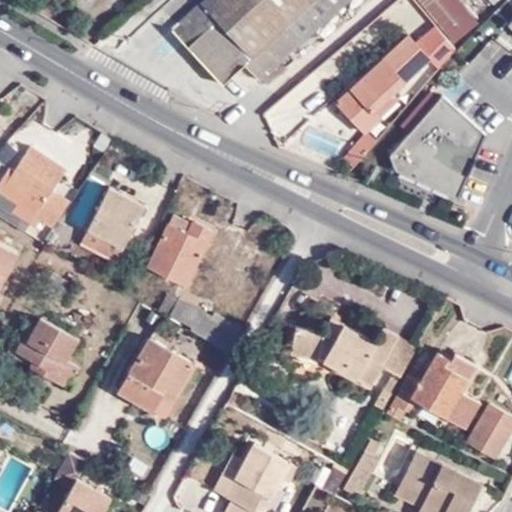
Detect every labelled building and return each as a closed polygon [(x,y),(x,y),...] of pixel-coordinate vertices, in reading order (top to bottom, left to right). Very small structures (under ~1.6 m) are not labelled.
[(258,77),(302,38),(301,36),(288,22),(311,0),(199,0),(169,27),(221,83),(243,62),(258,77)] [(301,36),(302,38),(345,0),(311,0),(288,22),(301,36)] [(422,0),(440,18),(459,39),(477,22),(457,0),(422,0)] [(459,39),(440,18),(422,35),(414,27),(343,94),(372,126),(387,111),(386,110),(379,104),(399,86),(429,58),(439,69),(446,61),(462,42),(459,39)] [(404,92),(399,86),(379,104),(386,110),(404,92)] [(484,133),(440,94),(387,155),(393,169),(456,198),(484,133)] [(360,160),(382,135),(374,127),(352,153),(360,160)] [(67,160),(31,135),(14,162),(11,160),(0,175),(0,182),(18,195),(13,203),(31,215),(37,208),(52,218),(69,193),(53,181),(67,160)] [(128,235),(140,213),(126,204),(130,195),(109,185),(85,229),(114,243),(121,247),(128,235)] [(145,203),(130,195),(126,204),(140,213),(145,203)] [(172,214),(168,223),(173,225),(187,232),(191,223),(172,214)] [(173,225),(168,223),(150,256),(145,266),(182,286),(211,232),(192,221),(191,223),(187,232),(173,225)] [(4,241),(0,238),(0,286),(20,250),(4,241)] [(184,334),(221,359),(234,334),(209,318),(206,322),(175,301),(164,318),(186,332),(184,334)] [(79,332),(44,313),(36,329),(25,350),(37,358),(47,363),(44,370),(68,384),(82,360),(68,351),(79,332)] [(397,371),(412,341),(378,324),(371,337),(325,314),(317,327),(291,323),(286,351),(338,363),(341,358),(356,367),(361,358),(375,365),(376,361),(397,371)] [(25,350),(36,329),(31,325),(18,347),(25,350)] [(160,394),(173,400),(190,370),(144,345),(114,400),(149,419),(160,394)] [(399,391),(394,400),(408,408),(414,397),(448,416),(462,390),(468,379),(477,363),(455,351),(451,360),(437,353),(422,379),(412,373),(417,365),(411,361),(404,374),(395,388),(399,391)] [(34,364),(44,370),(47,363),(37,358),(34,364)] [(341,358),(338,363),(368,379),(375,365),(361,358),(356,367),(341,358)] [(482,401),(462,390),(448,416),(468,426),(482,401)] [(237,396),(227,391),(222,399),(232,404),(237,396)] [(160,425),(173,400),(160,394),(149,419),(160,425)] [(511,426),(511,410),(492,399),(473,438),(500,453),(511,426)] [(404,417),(408,408),(394,400),(389,409),(404,417)] [(404,417),(389,409),(386,413),(402,420),(404,417)] [(242,458),(224,493),(231,498),(223,511),(261,511),(260,511),(278,477),(284,480),(293,463),(251,441),(242,458)] [(68,446),(53,475),(66,482),(54,506),(65,511),(99,511),(112,487),(79,470),(87,456),(68,446)] [(211,486),(224,493),(242,458),(230,451),(211,486)] [(428,499),(425,505),(421,511),(471,511),(486,485),(420,452),(413,466),(422,470),(412,489),(428,499)] [(348,490),(360,497),(377,465),(365,459),(348,490)] [(399,492),(425,505),(428,499),(412,489),(422,470),(413,466),(399,492)]
